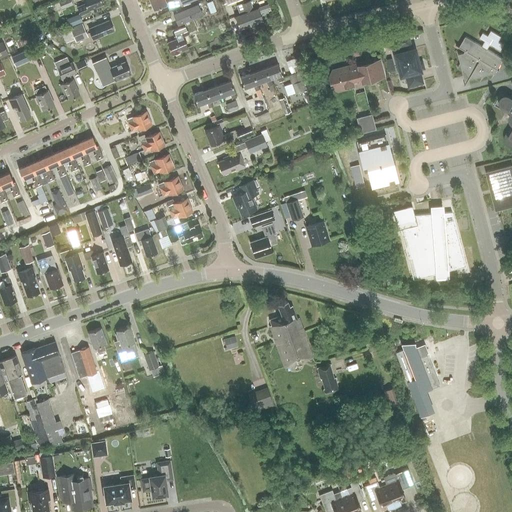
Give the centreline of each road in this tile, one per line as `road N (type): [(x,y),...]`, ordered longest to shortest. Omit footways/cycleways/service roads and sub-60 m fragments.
road 1 (unclassified): [(498,325),(495,275),(465,176),(422,186),(417,170),(477,146),(482,126),(470,116),(417,128),(404,122),(401,106),(447,87),(426,5)]
road 2 (tertiary): [(226,272),(498,325)]
road 3 (tertiary): [(0,345),(122,299),(226,272)]
road 4 (unclassified): [(226,272),(223,234),(161,83)]
road 5 (residential): [(0,153),(161,83)]
road 6 (unclassified): [(302,35),(161,83)]
road 7 (unclassified): [(426,5),(302,35)]
